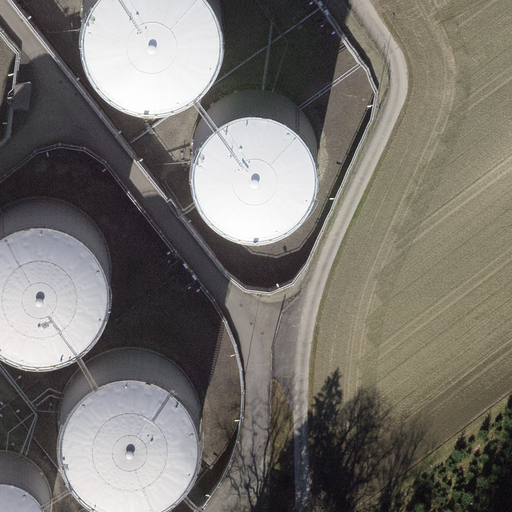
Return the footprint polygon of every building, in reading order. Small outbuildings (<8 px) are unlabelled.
[(84,19),(90,44),(101,60),(110,69),(121,76),(137,82),(151,83),(172,80),(188,72),(202,61),(212,46),(218,27),(217,2),(216,0),(86,0),(86,1),(84,19)] [(222,100),(206,117),(198,136),(197,156),(204,176),(214,189),(225,198),(243,204),(265,205),(292,192),(308,171),(313,146),(306,120),(295,107),(269,92),(244,91),(222,100)] [(0,322),(9,327),(25,333),(38,335),(59,331),(76,324),(89,312),(99,297),(105,278),(105,253),(97,234),(84,218),(70,208),(53,202),(28,201),(11,206),(0,213),(0,322)] [(62,422),(68,446),(79,463),(88,472),(99,479),(115,484),(128,486),(150,483),(166,475),(179,464),(190,448),(196,429),(195,405),(188,385),(175,369),(160,359),(143,353),(119,352),(101,358),(83,370),(71,385),(64,404),(62,422)] [(0,511),(43,511),(46,499),(42,482),(35,470),(20,458),(1,453),(0,452),(0,511)]
